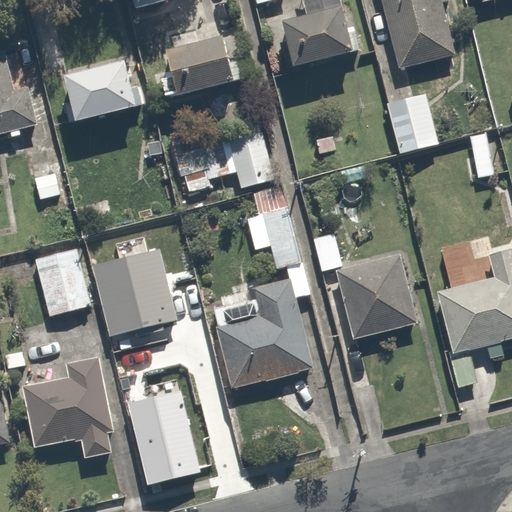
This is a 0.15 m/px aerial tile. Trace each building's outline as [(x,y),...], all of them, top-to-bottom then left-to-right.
[(286,0),(255,0),(257,8),(287,1),(286,0)] [(299,0),(305,19),(281,26),(295,72),(353,55),(336,0),(299,0)] [(379,0),(398,71),(457,56),(442,0),(379,0)] [(511,0),(475,0),(478,9),(511,0)] [(222,40),(166,53),(178,102),(234,88),(222,40)] [(11,90),(1,54),(0,54),(0,138),(37,128),(26,86),(11,90)] [(126,62),(63,78),(75,128),(139,111),(126,62)] [(426,95),(385,104),(397,159),(438,150),(426,95)] [(216,118),(167,135),(185,190),(232,175),(238,193),(276,181),(256,121),(221,132),(216,118)] [(488,144),(467,148),(474,182),(495,177),(488,144)] [(59,158),(25,166),(38,218),(72,210),(59,158)] [(259,205),(261,212),(244,216),(253,254),(271,250),(277,275),(292,271),(298,302),(314,298),(293,205),(279,208),(278,201),(259,205)] [(332,231),(311,236),(321,276),(343,270),(332,231)] [(491,279),(434,295),(451,355),(511,338),(511,245),(484,254),(491,279)] [(78,249),(34,259),(48,320),(92,310),(78,249)] [(11,257),(0,258),(0,291),(17,288),(11,257)] [(404,258),(335,277),(353,342),(422,323),(404,258)] [(311,373),(288,282),(251,292),(254,302),(209,313),(230,394),(311,373)] [(179,302),(110,320),(129,393),(197,376),(179,302)] [(66,382),(24,389),(34,453),(82,445),(84,461),(118,455),(104,364),(64,370),(66,382)] [(0,446),(11,444),(0,395),(0,446)]
